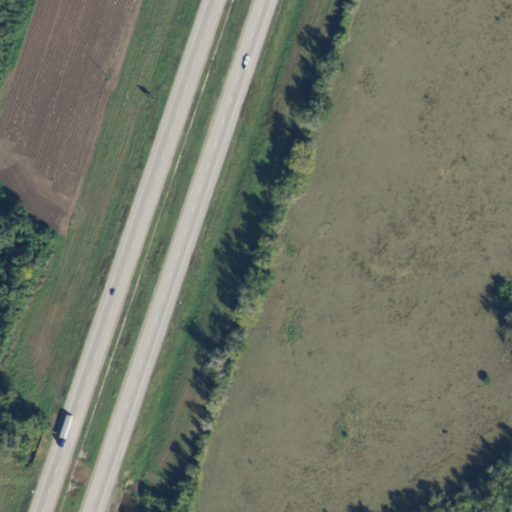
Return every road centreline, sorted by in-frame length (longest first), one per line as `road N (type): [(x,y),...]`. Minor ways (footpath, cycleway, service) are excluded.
road 1 (trunk): [(91,511),(265,0)]
road 2 (trunk): [(215,0),(41,511)]
